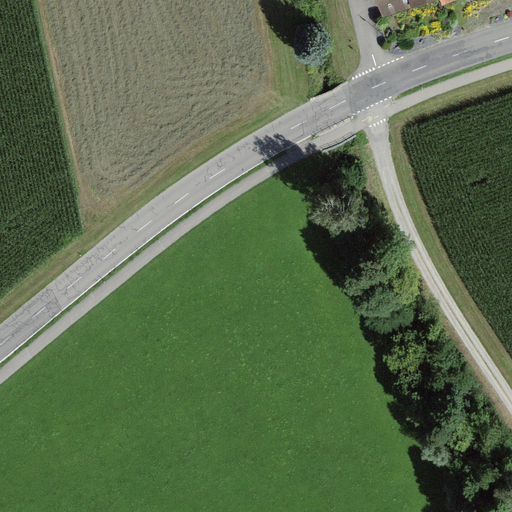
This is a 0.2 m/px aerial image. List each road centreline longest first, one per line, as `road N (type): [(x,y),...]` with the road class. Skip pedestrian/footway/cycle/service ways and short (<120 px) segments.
road 1 (tertiary): [(511,37),(349,99),(261,146),(116,248),(0,345)]
road 2 (track): [(358,0),(376,69),(373,117),(383,166),(410,237),(511,402)]
